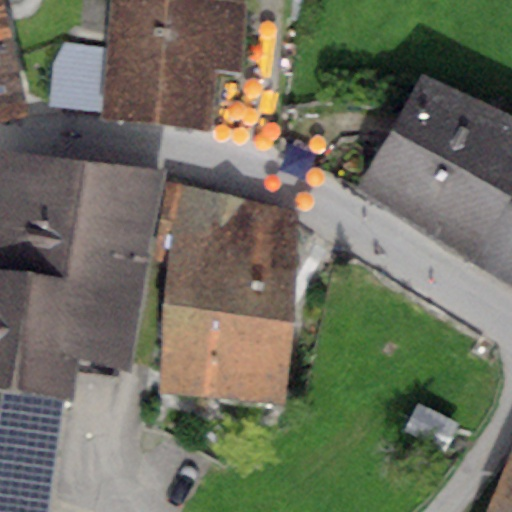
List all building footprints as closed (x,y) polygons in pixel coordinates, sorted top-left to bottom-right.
[(206,118),(210,64),(237,66),(242,9),(136,0),(121,0),(112,110),(206,118)] [(0,30),(0,112),(16,109),(0,30)] [(511,137),(427,93),(362,198),(511,291),(511,137)] [(159,182),(1,164),(0,170),(0,392),(77,401),(81,368),(138,374),(159,182)] [(298,209),(181,199),(165,399),(282,409),(298,209)] [(511,511),(511,446),(489,511),(511,511)]
